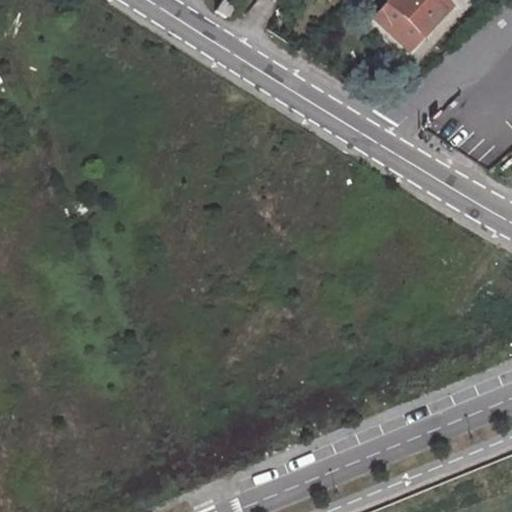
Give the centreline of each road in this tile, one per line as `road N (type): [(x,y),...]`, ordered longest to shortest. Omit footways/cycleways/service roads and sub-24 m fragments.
road 1 (tertiary): [(151,0),(511,222)]
road 2 (unclassified): [(233,511),(511,397)]
